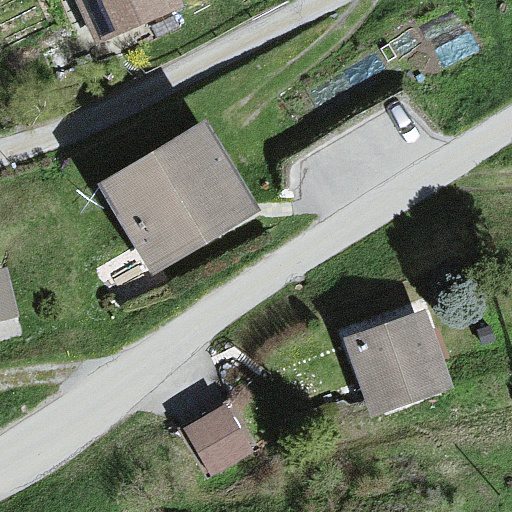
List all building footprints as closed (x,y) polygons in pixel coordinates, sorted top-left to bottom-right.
[(173,0),(76,0),(96,47),(179,12),(173,0)] [(204,128),(96,192),(150,282),(258,218),(204,128)] [(0,283),(0,326),(11,323),(0,283)] [(426,313),(343,344),(374,426),(457,395),(426,313)] [(232,409),(188,432),(216,485),(260,462),(232,409)]
